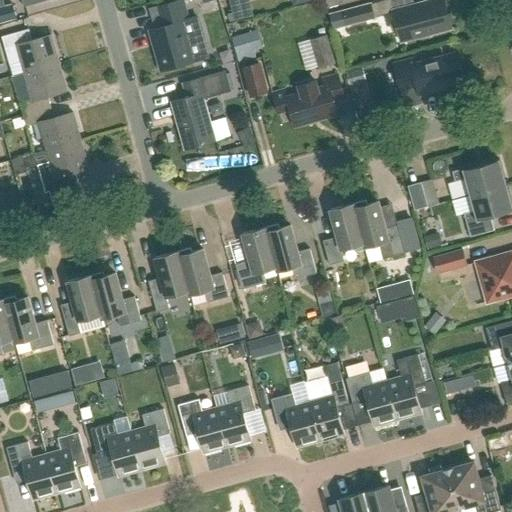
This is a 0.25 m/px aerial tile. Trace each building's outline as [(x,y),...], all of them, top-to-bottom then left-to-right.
[(163,26),(151,29),(163,70),(192,62),(210,56),(199,16),(188,19),(182,0),(178,0),(157,6),(163,26)] [(249,0),(229,0),(234,20),(253,15),(249,0)] [(376,18),(375,16),(392,12),(392,10),(392,9),(389,0),(384,0),(371,4),(371,3),(338,11),(331,13),(335,27),(342,26),(376,18)] [(443,0),(428,0),(392,9),(392,10),(392,12),(400,41),(451,27),(443,0)] [(12,4),(0,7),(0,24),(17,19),(12,4)] [(8,64),(20,61),(23,73),(58,63),(50,35),(31,40),(28,29),(0,37),(8,64)] [(247,31),(230,36),(236,54),(252,49),(247,31)] [(312,39),(321,68),(337,63),(329,34),(312,39)] [(460,81),(453,52),(414,63),(413,58),(393,63),(399,88),(414,84),(417,96),(435,91),(434,88),(460,81)] [(244,66),(252,97),(270,92),(262,61),(244,66)] [(11,76),(19,103),(22,114),(49,107),(46,96),(66,90),(58,63),(23,73),(11,76)] [(348,71),(358,108),(374,103),(364,67),(348,71)] [(224,71),(191,81),(182,83),(186,97),(171,102),(185,149),(214,141),(202,100),(230,92),(224,71)] [(300,85),(302,93),(274,101),(277,113),(289,109),(294,126),(337,114),(333,98),(343,95),(337,75),(300,85)] [(72,112),(52,118),(49,107),(22,114),(25,126),(37,123),(44,150),(80,140),(72,112)] [(249,131),(240,136),(245,147),(255,142),(249,131)] [(44,192),(49,191),(51,198),(79,190),(74,172),(88,168),(80,140),(44,150),(48,161),(42,162),(36,164),(41,181),(44,192)] [(48,161),(44,150),(11,159),(15,174),(27,171),(26,167),(36,164),(42,162),(48,161)] [(499,159),(452,172),(455,182),(465,179),(469,195),(506,185),(499,159)] [(421,182),(408,186),(414,210),(428,207),(421,182)] [(491,217),(511,211),(511,205),(506,185),(469,195),(474,211),(464,214),(470,237),(494,230),(491,217)] [(383,259),(405,253),(397,224),(385,228),(378,201),(367,204),(366,200),(353,203),(365,246),(378,243),(383,259)] [(365,246),(353,203),(330,210),(331,215),(337,237),(323,241),(330,265),(344,261),(341,249),(363,243),(364,247),(365,246)] [(295,278),(316,273),(310,248),(298,251),(290,225),(279,228),(278,224),(266,227),(278,270),(292,266),(295,278)] [(277,270),(278,270),(266,227),(242,234),(244,239),(250,260),(235,264),(242,289),(266,282),(262,270),(276,267),(277,270)] [(439,232),(424,236),(428,249),(442,245),(439,232)] [(208,302),(229,296),(222,272),(210,275),(203,249),(192,252),(191,248),(178,251),(190,294),(204,290),(208,302)] [(438,273),(467,265),(462,249),(433,257),(438,273)] [(189,294),(190,294),(178,251),(155,258),(156,263),(156,262),(162,284),(150,288),(157,312),(169,309),(166,296),(188,290),(189,294)] [(511,251),(476,262),(487,303),(511,295),(511,251)] [(129,324),(141,320),(135,296),(123,299),(115,273),(104,276),(103,272),(91,275),(102,318),(116,314),(120,326),(129,324)] [(102,318),(91,275),(67,282),(68,286),(69,286),(75,308),(63,312),(69,336),(82,332),(78,320),(101,314),(102,318)] [(398,283),(402,297),(415,294),(411,280),(398,283)] [(16,296),(3,299),(15,342),(29,338),(32,350),(54,344),(47,320),(35,323),(28,297),(17,300),(16,296)] [(402,300),(407,320),(420,317),(415,297),(402,300)] [(0,354),(3,354),(0,342),(0,341),(13,338),(14,342),(15,342),(3,299),(0,299),(0,354)] [(332,301),(320,304),(323,316),(335,313),(332,301)] [(342,315),(330,318),(333,329),(345,326),(342,315)] [(433,317),(426,326),(435,334),(442,325),(433,317)] [(508,363),(511,361),(511,320),(486,328),(492,350),(504,347),(508,363)] [(233,339),(244,336),(241,324),(229,327),(233,339)] [(169,335),(156,339),(163,362),(176,358),(169,335)] [(252,359),(267,355),(263,338),(247,342),(252,359)] [(130,340),(115,343),(120,368),(135,365),(130,340)] [(242,343),(231,346),(234,358),(245,355),(242,343)] [(414,386),(426,383),(418,354),(397,360),(401,376),(387,380),(398,419),(421,412),(414,386)] [(511,361),(508,363),(511,375),(511,379),(501,382),(507,405),(511,403),(511,361)] [(92,379),(87,363),(74,366),(79,383),(92,379)] [(163,367),(169,387),(182,383),(176,363),(163,367)] [(67,371),(29,381),(34,396),(71,386),(67,371)] [(387,380),(375,383),(372,371),(361,374),(346,378),(353,403),(367,399),(374,425),(398,419),(387,380)] [(113,379),(101,382),(105,397),(117,394),(113,379)] [(337,407),(349,404),(342,379),(330,383),(333,395),(310,401),(321,440),(344,434),(337,407)] [(456,379),(445,382),(448,393),(460,390),(456,379)] [(243,413),(255,410),(249,385),(227,391),(231,403),(217,407),(227,446),(251,439),(243,413)] [(72,390),(33,401),(36,413),(76,402),(72,390)] [(321,440),(310,401),(296,405),(293,393),(271,399),(278,424),(290,420),(297,447),(321,440)] [(227,446),(217,407),(203,411),(199,399),(178,405),(184,429),(197,426),(204,452),(227,446)] [(158,436),(170,433),(164,409),(142,414),(145,427),(131,430),(142,469),(166,463),(158,436)] [(127,416),(115,419),(116,422),(119,434),(131,430),(127,416)] [(131,430),(119,434),(116,422),(90,429),(97,453),(111,449),(119,476),(142,469),(131,430)] [(60,450),(46,454),(57,492),(80,486),(73,460),(85,456),(78,432),(57,438),(60,450)] [(503,434),(487,438),(491,453),(503,450),(501,443),(505,442),(503,434)] [(57,492),(46,454),(32,458),(28,442),(6,447),(14,476),(26,472),(34,499),(57,492)] [(477,511),(491,511),(501,509),(491,475),(478,478),(474,461),(448,468),(459,508),(475,504),(477,511)] [(445,511),(459,508),(448,468),(422,475),(427,493),(414,496),(418,511),(445,511)] [(395,508),(388,485),(364,491),(369,511),(408,511),(407,504),(395,508)] [(369,511),(364,491),(340,498),(343,511),(369,511)]
